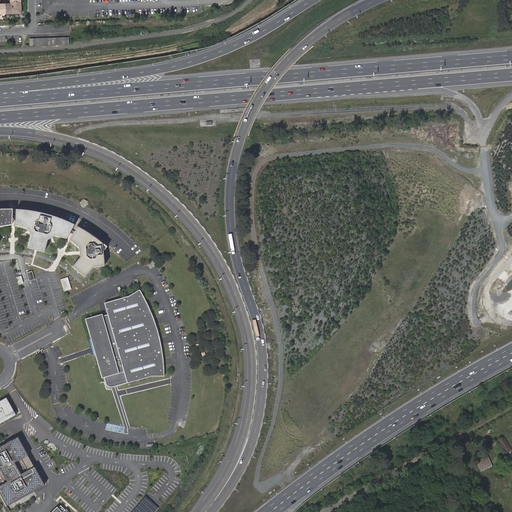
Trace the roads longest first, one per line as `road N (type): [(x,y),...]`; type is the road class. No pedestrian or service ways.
road 1 (motorway): [(377,0),(324,29),(284,64),(240,138),(231,227),(261,343),(262,391),(242,465),(214,500)]
road 2 (motorway): [(0,133),(77,144),(121,162),(160,188),(220,261),(246,326),(252,372),(242,439),(214,500)]
road 3 (motorway): [(511,56),(0,98)]
road 4 (motorway): [(313,0),(193,60),(0,96)]
road 5 (motorway): [(0,119),(313,91)]
road 6 (motorway): [(313,91),(449,91),(483,125),(511,96)]
road 7 (residential): [(511,404),(325,511)]
road 8 (motorway): [(313,91),(511,74)]
road 9 (motorway): [(270,511),(411,411)]
road 10 (track): [(511,257),(491,207),(483,125)]
